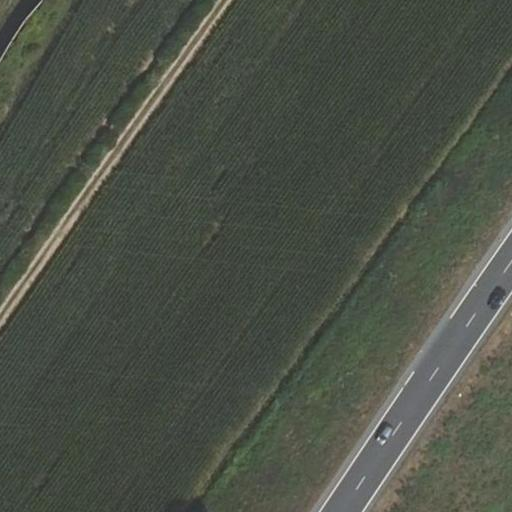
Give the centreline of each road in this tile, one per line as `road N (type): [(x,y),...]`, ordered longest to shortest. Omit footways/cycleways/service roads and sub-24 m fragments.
road 1 (track): [(248,0),(0,358)]
road 2 (motorway): [(511,259),(340,511)]
